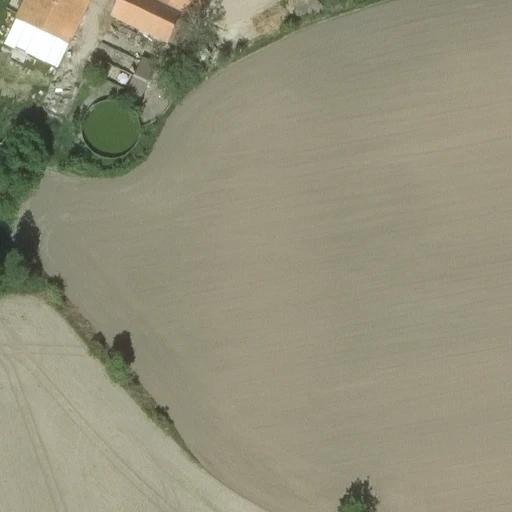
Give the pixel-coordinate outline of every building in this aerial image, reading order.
[(27,0),(17,21),(68,46),(90,0),(27,0)] [(120,0),(113,16),(185,52),(210,0),(120,0)] [(68,46),(17,21),(7,43),(58,67),(68,46)] [(144,99),(162,64),(147,56),(129,91),(144,99)] [(115,102),(105,103),(96,106),(89,112),(84,120),(82,130),(83,139),(87,148),(94,155),(103,159),(112,160),(122,158),(130,153),(136,146),(140,137),(140,128),(138,118),(132,111),(124,105),(115,102)]
